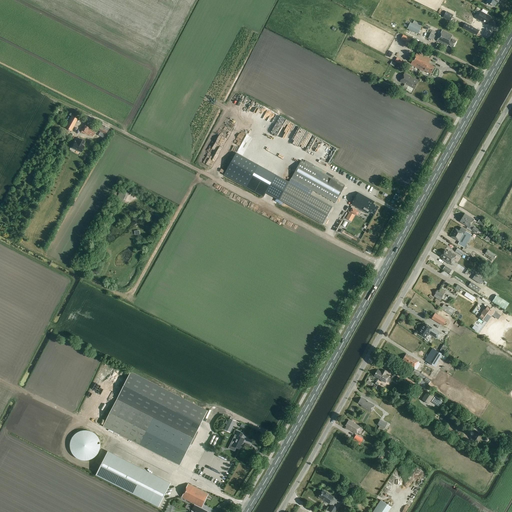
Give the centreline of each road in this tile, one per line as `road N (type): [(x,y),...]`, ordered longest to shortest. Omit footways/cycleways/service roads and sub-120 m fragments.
road 1 (primary): [(246,511),(511,37)]
road 2 (unclassified): [(279,511),(511,101)]
